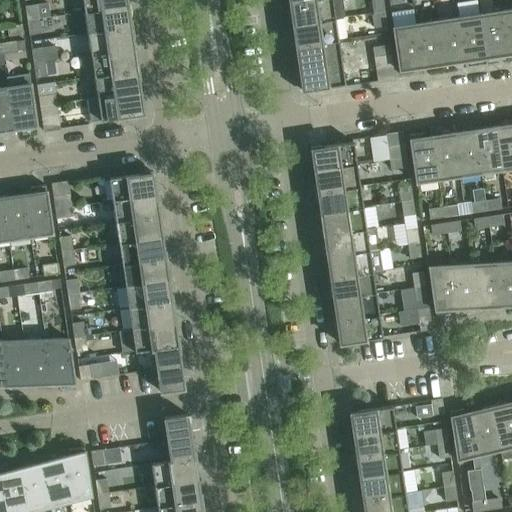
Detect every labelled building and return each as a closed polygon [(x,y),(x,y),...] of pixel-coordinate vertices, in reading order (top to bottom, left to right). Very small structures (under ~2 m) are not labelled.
[(82,0),(85,13),(127,6),(126,0),(82,0)] [(331,0),(318,0),(292,4),(293,11),(290,11),(292,25),(335,20),(331,0)] [(371,0),(373,14),(384,12),(382,0),(371,0)] [(25,7),(27,21),(38,19),(36,5),(25,7)] [(127,6),(85,13),(88,34),(128,28),(127,21),(129,20),(127,6)] [(511,9),(501,12),(506,51),(511,50),(511,9)] [(384,12),(373,14),(375,28),(386,26),(384,12)] [(501,12),(479,15),(486,58),(498,57),(498,53),(506,51),(501,12)] [(479,15),(458,18),(464,58),(472,57),(473,60),(486,58),(479,15)] [(458,18),(436,21),(443,65),(456,63),(455,59),(464,58),(458,18)] [(38,19),(27,21),(29,35),(40,34),(38,19)] [(335,20),(292,25),(294,40),(297,40),(298,47),(338,41),(335,20)] [(436,21),(415,24),(421,64),(430,63),(430,67),(443,65),(436,21)] [(421,64),(415,24),(393,28),(400,75),(413,73),(412,65),(421,64)] [(7,27),(9,37),(23,35),(22,25),(7,27)] [(128,28),(88,34),(91,56),(134,49),(132,35),(129,35),(128,28)] [(338,41),(298,47),(299,54),(296,54),(298,69),(341,63),(338,41)] [(16,42),(2,44),(3,54),(17,52),(16,42)] [(372,48),(374,57),(391,55),(389,45),(372,48)] [(32,50),(34,64),(45,62),(43,48),(32,50)] [(134,49),(91,56),(94,77),(134,71),(133,64),(136,63),(134,49)] [(391,55),(374,57),(378,82),(394,80),(391,55)] [(45,62),(34,64),(36,78),(47,76),(45,62)] [(341,63),(298,69),(302,91),(344,85),(341,63)] [(134,71),(94,77),(97,98),(140,92),(138,78),(135,78),(134,71)] [(31,84),(8,87),(15,130),(21,129),(22,135),(38,133),(31,84)] [(8,87),(0,88),(0,132),(15,130),(8,87)] [(140,92),(97,98),(87,100),(91,122),(143,114),(140,92)] [(39,97),(40,107),(57,104),(55,95),(39,97)] [(57,104),(40,107),(44,132),(60,129),(57,104)] [(508,125),(496,127),(502,170),(511,169),(511,128),(509,129),(508,125)] [(484,132),(475,134),(481,174),(502,170),(496,127),(483,129),(484,132)] [(466,131),(453,133),(459,177),(481,174),(475,134),(466,135),(466,131)] [(386,135),(389,160),(406,158),(402,133),(386,135)] [(441,139),(432,140),(438,180),(459,177),(453,133),(440,135),(441,139)] [(438,180),(432,140),(424,141),(422,134),(409,136),(416,183),(438,180)] [(310,149),(314,171),(356,165),(353,143),(310,149)] [(406,158),(389,160),(391,170),(407,167),(406,158)] [(356,165),(314,171),(316,185),(318,185),(320,192),(360,186),(356,165)] [(109,179),(112,201),(155,195),(152,172),(109,179)] [(51,185),(55,209),(72,207),(68,182),(51,185)] [(31,193),(24,194),(30,237),(53,234),(46,185),(30,188),(31,193)] [(360,186),(320,192),(321,199),(318,200),(320,215),(363,208),(360,186)] [(399,188),(401,202),(412,201),(410,186),(399,188)] [(8,200),(3,201),(9,240),(30,237),(24,194),(7,197),(8,200)] [(155,195),(112,201),(115,222),(155,216),(154,209),(157,209),(155,195)] [(497,199),(485,201),(486,211),(499,209),(497,199)] [(0,241),(9,240),(3,201),(0,201),(0,241)] [(412,201),(401,202),(403,217),(414,215),(412,201)] [(486,211),(485,201),(473,203),(474,213),(486,211)] [(454,206),(442,207),(444,217),(456,216),(454,206)] [(72,207),(55,209),(56,219),(73,217),(72,207)] [(444,217),(442,207),(430,209),(432,219),(444,217)] [(363,208),(320,215),(322,229),(325,228),(326,235),(366,229),(363,208)] [(499,215),(487,217),(489,227),(501,225),(499,215)] [(155,216),(115,222),(119,244),(161,237),(159,223),(157,224),(155,216)] [(489,227),(487,217),(475,219),(477,229),(489,227)] [(457,222),(445,223),(446,234),(458,232),(457,222)] [(446,234),(445,223),(432,225),(434,235),(446,234)] [(376,228),(366,229),(326,235),(327,243),(324,243),(326,257),(379,249),(376,228)] [(405,231),(407,245),(418,244),(416,229),(405,231)] [(59,238),(61,252),(73,251),(70,237),(59,238)] [(161,237),(119,244),(122,265),(162,260),(161,252),(164,252),(161,237)] [(418,244),(407,245),(410,260),(421,258),(418,244)] [(379,249),(326,257),(328,271),(331,271),(332,278),(372,272),(382,270),(379,249)] [(73,251),(61,252),(64,267),(75,265),(73,251)] [(162,260),(122,265),(125,287),(168,280),(166,266),(163,267),(162,260)] [(511,262),(494,263),(500,303),(509,302),(509,306),(511,306),(511,262)] [(494,263),(472,264),(479,308),(492,307),(491,303),(500,303),(494,263)] [(43,266),(44,276),(59,274),(57,264),(43,266)] [(472,264),(451,266),(457,305),(466,305),(466,309),(479,308),(472,264)] [(457,305),(451,266),(428,267),(435,315),(449,314),(448,306),(457,305)] [(27,268),(13,270),(15,280),(29,278),(27,268)] [(15,280),(13,270),(0,272),(0,279),(0,282),(15,280)] [(372,272),(332,278),(333,285),(330,286),(332,300),(375,293),(372,272)] [(412,274),(414,288),(425,286),(423,272),(412,274)] [(66,281),(68,295),(79,294),(77,280),(66,281)] [(168,280),(125,287),(128,308),(168,302),(167,295),(170,295),(168,280)] [(51,281),(37,283),(39,293),(53,291),(51,281)] [(39,293),(37,283),(23,285),(24,295),(39,293)] [(425,286),(414,288),(416,302),(427,301),(425,286)] [(9,287),(0,288),(0,298),(10,297),(9,287)] [(375,293),(332,300),(335,314),(337,314),(338,321),(378,315),(375,293)] [(79,294),(68,295),(70,310),(81,308),(79,294)] [(168,302),(128,308),(131,330),(174,323),(172,309),(169,310),(168,302)] [(378,315),(338,321),(340,328),(337,329),(339,344),(382,337),(378,315)] [(418,317),(420,332),(431,330),(429,316),(418,317)] [(72,324),(74,338),(85,336),(83,322),(72,324)] [(174,323),(131,330),(135,351),(171,346),(172,338),(176,337),(174,323)] [(85,336),(74,338),(76,352),(87,351),(85,336)] [(45,339),(24,340),(30,381),(36,380),(37,385),(52,385),(45,339)] [(68,339),(45,339),(52,385),(59,384),(60,390),(75,387),(68,339)] [(24,340),(2,341),(9,386),(23,386),(23,382),(30,381),(24,340)] [(2,341),(0,341),(0,386),(9,386),(2,341)] [(171,346),(135,351),(135,352),(154,349),(160,392),(184,389),(178,352),(171,352),(171,346)] [(103,362),(89,364),(89,365),(91,378),(105,376),(103,362)] [(89,365),(78,367),(80,381),(92,380),(91,378),(89,365)] [(442,399),(430,401),(433,415),(444,414),(442,399)] [(506,403),(493,406),(500,450),(511,446),(511,405),(506,407),(506,403)] [(482,413),(473,415),(479,455),(500,450),(493,406),(481,409),(482,413)] [(349,413),(352,435),(395,429),(392,407),(349,413)] [(479,455),(473,415),(464,417),(463,410),(450,413),(457,460),(479,455)] [(151,464),(151,465),(188,459),(186,454),(193,451),(188,415),(164,418),(170,461),(151,464)] [(395,429),(352,435),(355,450),(357,449),(359,456),(398,450),(395,429)] [(435,430),(437,445),(448,443),(446,429),(435,430)] [(448,443),(437,445),(439,459),(450,457),(448,443)] [(69,455),(63,457),(70,502),(91,496),(84,448),(69,450),(69,455)] [(91,452),(93,466),(104,464),(102,450),(91,452)] [(398,450),(359,456),(360,463),(357,464),(359,478),(402,472),(398,450)] [(49,466),(42,467),(48,508),(70,502),(63,457),(48,461),(49,466)] [(188,459),(151,465),(155,486),(197,480),(195,466),(191,466),(188,459)] [(35,464),(20,468),(27,511),(31,511),(48,508),(42,467),(36,468),(35,464)] [(7,477),(0,478),(5,511),(27,511),(20,468),(6,472),(7,477)] [(402,472),(359,478),(361,492),(364,492),(365,499),(405,493),(402,472)] [(441,473),(443,487),(454,486),(452,472),(441,473)] [(95,481),(97,495),(108,493),(106,479),(95,481)] [(197,480),(155,486),(158,508),(198,502),(197,495),(199,494),(197,480)] [(454,486),(443,487),(445,502),(456,500),(454,486)] [(108,493),(97,495),(99,509),(110,508),(108,493)] [(407,511),(405,493),(365,499),(366,506),(363,507),(363,511),(407,511)] [(498,498),(485,500),(487,510),(499,508),(498,498)] [(487,510),(485,500),(474,502),(475,511),(487,510)] [(198,502),(158,508),(158,511),(202,511),(202,509),(199,509),(198,502)]
